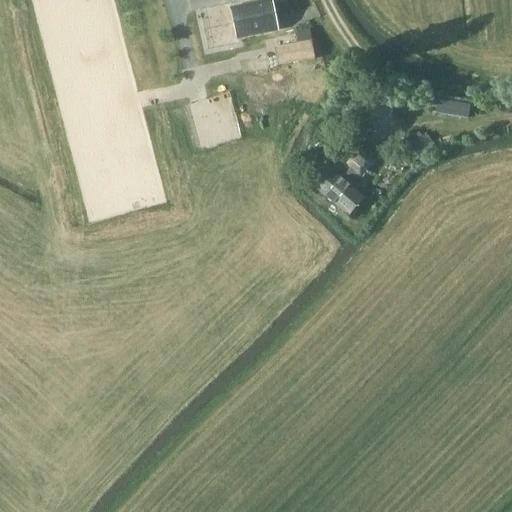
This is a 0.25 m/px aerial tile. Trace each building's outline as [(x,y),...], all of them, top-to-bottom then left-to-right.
[(271,0),(266,0),(229,7),(236,40),(279,32),(277,23),(282,22),(279,6),(273,7),(271,0)] [(279,69),(316,62),(313,43),(275,50),(279,69)] [(447,99),(437,97),(435,113),(445,115),(445,116),(466,119),(469,101),(448,98),(447,99)] [(412,134),(395,148),(410,166),(411,166),(421,157),(424,155),(427,152),(415,137),(413,135),(412,134)] [(419,134),(415,137),(427,152),(429,154),(437,148),(425,134),(422,137),(419,134)] [(355,177),(360,181),(377,160),(369,154),(370,152),(365,148),(364,150),(356,144),(340,165),(348,171),(346,173),(353,179),(355,177)] [(347,217),(363,199),(348,185),(351,182),(332,166),(329,170),(326,167),(311,186),(347,217)]
